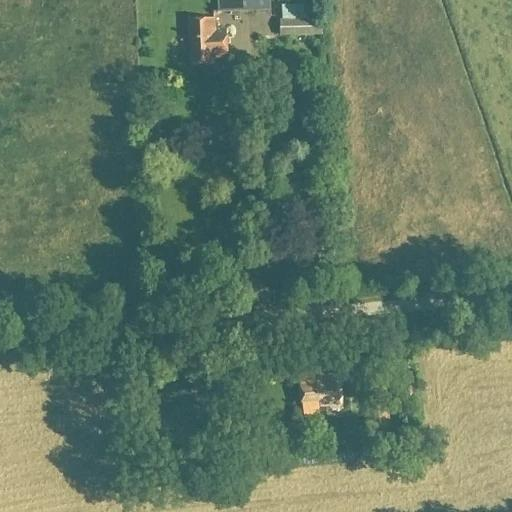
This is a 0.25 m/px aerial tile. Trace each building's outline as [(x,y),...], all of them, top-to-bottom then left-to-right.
[(216,0),(217,14),(269,11),(269,0),(216,0)] [(281,6),(281,20),(280,20),(280,37),(322,36),(321,20),(313,20),(312,5),(310,6),(310,0),(283,0),(283,6),(281,6)] [(189,66),(213,65),(213,60),(227,60),(226,35),(215,35),(214,19),(187,20),(189,66)] [(376,364),(373,364),(372,364),(370,365),(368,366),(367,367),(366,368),(365,370),(364,371),(364,373),(364,375),(364,377),(365,378),(366,380),(367,381),(369,382),(370,383),(372,383),(374,384),(375,384),(377,383),(379,382),(380,381),(381,380),(382,379),(383,377),(384,375),(384,373),(383,372),(383,370),(382,368),(381,367),(380,366),(378,365),(376,364)] [(395,370),(397,397),(412,396),(409,368),(395,370)] [(317,371),(299,373),(303,417),(320,416),(319,407),(329,406),(330,409),(341,408),(338,377),(318,379),(317,371)] [(357,398),(361,431),(383,430),(382,425),(391,425),(388,394),(357,398)] [(270,449),(269,461),(282,462),(283,451),(270,449)]
